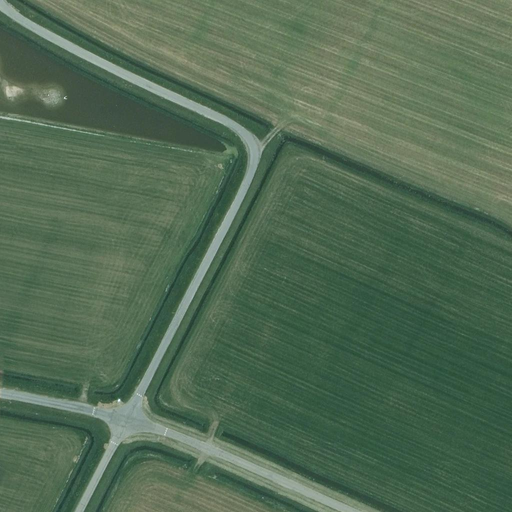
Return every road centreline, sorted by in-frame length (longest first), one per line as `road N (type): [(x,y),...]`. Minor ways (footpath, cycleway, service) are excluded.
road 1 (unclassified): [(126,419),(245,185),(252,144),(234,125),(69,47),(0,3)]
road 2 (tertiary): [(126,419),(351,511)]
road 3 (tertiary): [(126,419),(0,392)]
